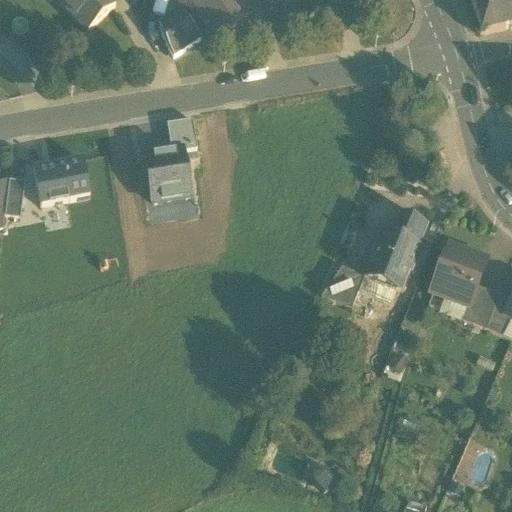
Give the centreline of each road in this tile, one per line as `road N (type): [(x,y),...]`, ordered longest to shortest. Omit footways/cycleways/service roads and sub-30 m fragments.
road 1 (tertiary): [(0,130),(454,58)]
road 2 (secondary): [(511,212),(487,177),(454,58)]
